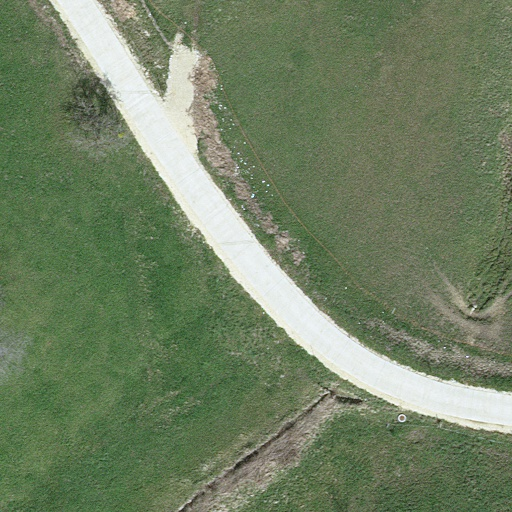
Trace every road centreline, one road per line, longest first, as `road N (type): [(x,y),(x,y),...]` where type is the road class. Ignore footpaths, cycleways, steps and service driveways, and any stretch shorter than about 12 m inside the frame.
road 1 (track): [(75,0),(178,165),(319,338),(411,391),(483,411)]
road 2 (track): [(193,0),(178,165)]
